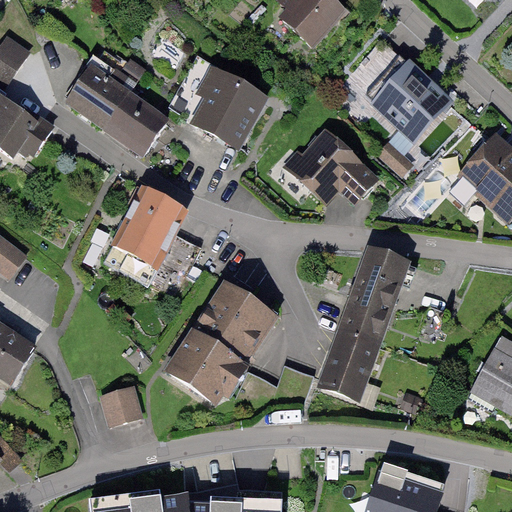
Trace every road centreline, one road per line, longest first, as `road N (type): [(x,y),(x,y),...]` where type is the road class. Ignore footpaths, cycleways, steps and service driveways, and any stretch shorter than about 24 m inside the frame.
road 1 (residential): [(511,257),(266,235),(235,225),(49,114)]
road 2 (residential): [(511,466),(408,444),(308,436),(240,439),(100,467)]
road 3 (residential): [(100,467),(56,349),(0,309)]
road 4 (residential): [(399,0),(511,105)]
